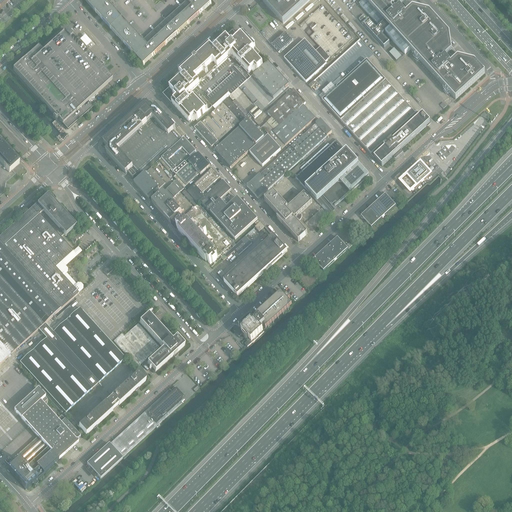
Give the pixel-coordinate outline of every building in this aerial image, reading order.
[(0,0),(0,9),(10,0),(0,0)] [(83,0),(94,11),(94,12),(95,12),(95,13),(107,2),(104,0),(83,0)] [(211,4),(207,0),(188,0),(188,1),(193,7),(200,15),(201,14),(201,13),(211,4)] [(207,0),(211,4),(201,13),(201,14),(200,15),(212,4),(208,0),(207,0)] [(264,0),(263,1),(283,24),(309,0),(264,0)] [(364,0),(359,5),(379,27),(376,29),(369,21),(363,26),(384,49),(390,44),(382,35),(390,28),(391,28),(385,33),(405,55),(410,50),(442,86),(444,87),(456,100),(485,73),(474,62),(458,58),(452,51),(449,34),(444,28),(429,12),(412,8),(407,2),(406,0),(364,0)] [(189,25),(198,17),(199,16),(199,15),(200,15),(193,7),(188,1),(187,1),(186,2),(186,3),(177,10),(176,11),(189,25)] [(95,13),(101,19),(102,20),(114,9),(112,7),(108,3),(107,2),(95,13)] [(330,59),(330,60),(353,39),(323,6),(300,26),(301,27),(299,28),(304,33),(305,32),(306,33),(310,29),(315,33),(310,37),(320,48),(330,59)] [(102,20),(109,28),(111,30),(111,29),(122,19),(123,19),(121,17),(121,18),(117,13),(114,9),(102,20)] [(179,34),(189,25),(176,11),(175,12),(166,20),(165,21),(177,35),(178,34),(179,34)] [(113,32),(116,35),(125,45),(136,34),(133,30),(131,28),(129,26),(125,21),(123,19),(122,19),(111,29),(111,30),(113,32)] [(177,36),(177,35),(165,21),(164,22),(155,30),(154,31),(166,45),(176,36),(177,36)] [(189,25),(179,34),(178,34),(177,35),(178,35),(189,25)] [(17,66),(13,70),(55,116),(54,117),(54,118),(55,119),(56,120),(57,121),(58,120),(68,130),(93,108),(92,107),(88,102),(112,80),(103,70),(102,69),(99,66),(68,32),(67,31),(43,52),(40,48),(39,48),(39,47),(24,60),(17,66)] [(156,54),(166,45),(154,31),(153,32),(153,33),(144,40),(144,41),(143,41),(143,42),(148,47),(148,48),(155,55),(156,55),(156,54)] [(214,41),(193,60),(174,78),(178,82),(170,90),(171,91),(167,95),(173,102),(173,103),(172,104),(189,123),(194,119),(196,121),(208,111),(200,103),(190,92),(231,55),(232,55),(242,66),(249,74),(254,69),(256,72),(263,66),(255,58),(260,54),(241,32),(234,38),(232,36),(228,40),(227,40),(226,38),(218,46),(214,41)] [(125,45),(130,51),(131,52),(143,42),(143,41),(142,41),(138,36),(136,34),(125,45)] [(280,53),(282,51),(293,41),(285,34),(272,45),(277,51),(280,53)] [(176,36),(166,45),(167,45),(178,35),(177,35),(177,36),(176,36)] [(84,37),(79,42),(85,49),(90,45),(84,37)] [(305,40),(284,59),(306,83),(326,65),(325,63),(330,59),(320,48),(316,52),(305,40)] [(154,56),(155,55),(148,48),(148,47),(143,42),(131,52),(144,66),(154,57),(154,56)] [(167,45),(166,45),(156,54),(156,55),(155,55),(155,56),(167,45)] [(394,49),(389,53),(397,61),(401,57),(394,49)] [(154,57),(144,66),(155,56),(155,55),(154,56),(154,57)] [(212,107),(220,100),(228,92),(231,95),(247,81),(237,70),(242,66),(232,55),(231,55),(190,92),(200,103),(205,99),(212,107)] [(367,60),(322,101),(374,158),(382,167),(395,155),(396,156),(400,153),(399,151),(430,123),(422,114),(419,117),(367,60)] [(289,85),(268,62),(253,76),(273,98),(284,88),(285,88),(289,85)] [(195,129),(194,129),(195,129),(197,131),(197,132),(201,136),(203,138),(211,146),(212,148),(246,118),(232,103),(228,98),(223,103),(220,106),(215,110),(195,129)] [(235,100),(232,103),(246,118),(249,115),(235,100)] [(276,107),(258,123),(282,149),(318,117),(302,100),(284,116),(276,107)] [(151,109),(147,104),(104,143),(108,148),(110,147),(111,148),(106,152),(126,174),(128,173),(133,168),(118,151),(153,119),(169,136),(174,131),(176,129),(156,107),(151,112),(150,110),(151,109)] [(257,107),(249,114),(255,120),(262,113),(257,107)] [(246,118),(212,148),(215,151),(214,151),(215,151),(222,159),(223,159),(225,161),(224,161),(231,168),(230,169),(231,169),(245,156),(266,137),(265,135),(264,136),(261,132),(263,130),(261,129),(258,131),(259,131),(258,132),(250,123),(248,121),(248,120),(249,120),(251,118),(249,115),(246,118)] [(133,168),(138,174),(167,148),(170,151),(182,140),(174,131),(169,136),(153,119),(118,151),(133,168)] [(320,120),(247,187),(258,199),(332,133),(320,120)] [(268,136),(249,153),(262,167),(281,150),(268,136)] [(174,172),(176,175),(187,165),(185,162),(196,152),(184,138),(182,140),(170,151),(161,159),(171,169),(174,172)] [(336,141),(314,161),(295,178),(322,207),(327,202),(331,206),(333,204),(335,207),(369,176),(336,141)] [(0,152),(0,194),(21,176),(0,152)] [(199,155),(187,165),(176,175),(186,186),(199,174),(200,176),(210,167),(199,155)] [(422,183),(430,176),(429,175),(430,174),(422,165),(420,164),(419,165),(416,168),(408,175),(406,176),(404,179),(402,181),(402,180),(401,182),(405,187),(407,188),(409,191),(410,192),(412,191),(413,192),(414,190),(414,189),(415,189),(420,185),(420,184),(421,183),(422,183)] [(149,199),(155,194),(166,184),(151,168),(135,183),(149,199)] [(212,170),(194,186),(187,192),(198,204),(205,197),(202,195),(220,178),(212,170)] [(176,175),(174,177),(177,181),(184,188),(186,186),(176,175)] [(173,222),(182,214),(179,210),(171,201),(184,189),(184,188),(177,181),(152,203),(165,217),(171,223),(173,222)] [(223,182),(200,202),(211,214),(223,203),(221,201),(231,191),(223,182)] [(199,233),(220,256),(231,245),(233,248),(236,246),(212,220),(211,221),(209,219),(208,220),(205,217),(207,215),(198,204),(186,190),(182,193),(195,207),(180,221),(182,223),(185,220),(187,219),(199,233)] [(288,209),(274,193),(272,195),(272,194),(266,200),(265,201),(279,217),(277,219),(298,242),(300,241),(306,236),(307,234),(295,220),(294,219),(295,219),(298,220),(300,216),(299,215),(312,203),(311,201),(306,195),(305,196),(304,194),(289,208),(288,208),(288,209)] [(361,217),(369,225),(371,228),(396,206),(385,195),(361,217)] [(0,365),(39,330),(46,339),(20,363),(42,387),(66,413),(92,389),(98,383),(99,383),(125,359),(80,309),(53,333),(45,324),(79,294),(79,293),(83,290),(83,286),(81,284),(77,283),(76,284),(76,283),(76,282),(75,282),(74,282),(74,281),(74,280),(73,280),(67,274),(68,273),(68,269),(65,267),(82,251),(83,251),(83,250),(83,249),(82,249),(81,248),(81,247),(81,246),(80,246),(79,246),(78,247),(73,252),(72,250),(73,249),(67,242),(66,243),(61,238),(64,235),(65,237),(76,227),(63,212),(54,202),(48,196),(38,204),(0,237),(0,365)] [(257,221),(252,215),(250,213),(250,212),(249,212),(237,199),(227,208),(223,203),(211,214),(223,227),(228,232),(229,233),(236,241),(257,221)] [(204,260),(205,262),(206,263),(208,261),(208,262),(211,266),(213,264),(214,264),(217,261),(215,260),(217,258),(220,256),(199,233),(187,219),(185,220),(182,223),(177,228),(179,230),(180,230),(182,232),(181,234),(183,236),(182,237),(204,260)] [(255,228),(259,232),(264,228),(260,223),(255,228)] [(253,256),(224,283),(238,298),(244,292),(245,293),(248,290),(247,289),(267,271),(268,272),(283,258),(282,257),(287,252),(274,237),(263,247),(253,256)] [(243,243),(235,251),(239,256),(252,244),(246,237),(242,241),(243,243)] [(348,249),(337,238),(316,257),(313,260),(323,272),(348,249)] [(107,276),(114,270),(110,266),(103,271),(107,276)] [(234,330),(234,331),(234,332),(234,333),(235,333),(235,334),(240,339),(242,337),(244,339),(245,338),(247,341),(248,340),(248,341),(245,344),(248,348),(264,333),(261,330),(263,328),(266,330),(268,328),(269,328),(273,324),(274,324),(274,323),(278,319),(279,319),(283,315),(284,315),(288,310),(288,311),(288,310),(289,310),(288,310),(292,307),(288,302),(290,300),(287,297),(285,299),(281,294),(277,298),(277,297),(277,298),(272,302),(267,306),(267,307),(262,311),(258,315),(257,315),(257,316),(255,317),(252,314),(249,317),(248,315),(235,326),(235,327),(234,327),(234,328),(234,329),(234,330)] [(148,315),(140,323),(163,349),(147,363),(155,372),(174,355),(174,356),(177,353),(185,346),(177,337),(172,341),(156,323),(157,321),(155,318),(153,320),(148,315)] [(112,398),(106,404),(104,402),(77,426),(86,435),(113,411),(112,411),(118,405),(119,406),(146,381),(137,372),(110,396),(112,398)] [(64,456),(68,452),(78,443),(76,440),(80,437),(65,420),(62,422),(59,419),(57,420),(54,417),(51,414),(40,402),(46,397),(38,389),(14,411),(38,437),(37,437),(58,460),(59,460),(60,460),(61,458),(64,456)] [(100,479),(122,459),(122,458),(182,404),(182,403),(181,402),(185,399),(176,389),(172,393),(170,390),(169,390),(110,445),(109,444),(87,464),(100,479)] [(7,470),(25,490),(56,463),(58,460),(37,437),(38,437),(14,459),(16,462),(7,470)]
